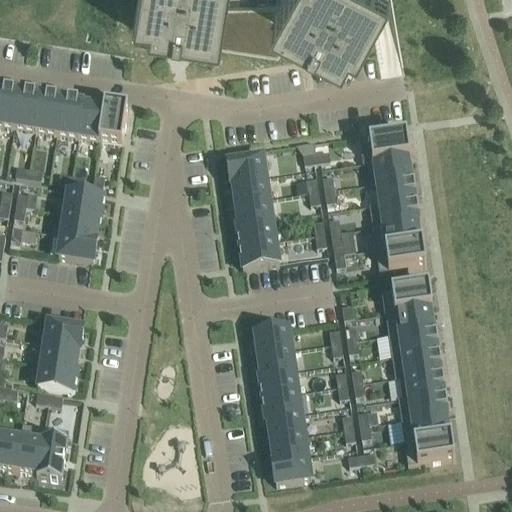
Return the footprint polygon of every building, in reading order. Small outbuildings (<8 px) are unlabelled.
[(368,24),(380,0),(280,0),(277,7),(226,8),(226,0),(137,0),(133,29),(163,34),(162,43),(188,47),(190,38),(195,39),(205,41),(204,47),(205,47),(219,49),(258,55),(278,58),(284,47),(293,29),(298,32),(299,32),(295,40),(319,52),(323,44),(325,46),(344,56),(350,59),(354,52),(368,24)] [(0,131),(15,134),(20,96),(0,93),(0,131)] [(36,137),(42,99),(20,96),(15,134),(36,137)] [(57,141),(63,103),(42,99),(36,137),(57,141)] [(84,107),(85,107),(85,106),(63,103),(57,141),(79,144),(84,107)] [(106,110),(105,110),(85,107),(84,107),(79,144),(100,147),(106,110)] [(105,109),(105,110),(106,110),(100,147),(123,151),(128,113),(105,109)] [(363,169),(368,169),(368,168),(409,162),(410,163),(411,162),(407,139),(360,146),(363,169)] [(316,159),(318,169),(331,167),(329,157),(316,159)] [(303,161),(305,171),(318,169),(316,159),(303,161)] [(228,166),(231,188),(267,183),(264,160),(228,166)] [(412,182),(410,163),(409,162),(368,168),(368,169),(371,191),(376,190),(376,189),(414,183),(414,182),(412,182)] [(30,174),(17,173),(16,182),(29,184),(30,174)] [(29,184),(41,186),(43,176),(30,174),(29,184)] [(73,181),(60,179),(58,189),(71,191),(73,181)] [(73,181),(71,191),(84,193),(86,183),(73,181)] [(93,194),(103,196),(105,183),(95,181),(93,194)] [(335,195),(333,182),(323,184),(325,196),(335,195)] [(234,196),(236,209),(270,204),(267,183),(231,188),(231,189),(233,188),(234,196)] [(417,205),(414,183),(376,189),(376,190),(379,209),(379,210),(417,205)] [(319,197),(317,184),(307,185),(309,198),(319,197)] [(325,196),(327,209),(337,208),(335,195),(325,196)] [(0,209),(10,211),(12,198),(2,196),(0,209)] [(65,219),(101,225),(105,202),(68,197),(65,219)] [(309,198),(311,211),(321,210),(319,197),(309,198)] [(26,213),(28,200),(18,199),(16,211),(26,213)] [(236,209),(239,230),(237,230),(237,231),(273,226),(270,204),(236,209)] [(420,227),(417,205),(379,210),(379,209),(369,211),(373,233),(419,226),(419,227),(420,227)] [(0,211),(0,222),(8,223),(10,211),(0,209),(0,211)] [(16,211),(14,224),(24,226),(26,213),(16,211)] [(97,245),(96,245),(99,225),(101,225),(65,219),(62,240),(97,246),(97,245)] [(331,239),(341,238),(339,225),(329,226),(331,239)] [(237,231),(240,252),(276,247),(273,226),(237,231)] [(422,247),(419,227),(419,226),(373,233),(376,254),(422,247)] [(325,240),(323,227),(313,228),(315,241),(325,240)] [(11,246),(21,247),(23,234),(13,233),(11,246)] [(331,239),(333,252),(343,251),(341,238),(331,239)] [(58,263),(94,268),(97,246),(62,240),(58,263)] [(315,241),(317,254),(327,252),(325,240),(315,241)] [(276,247),(240,252),(243,275),(280,269),(276,247)] [(423,247),(422,247),(376,254),(379,277),(427,270),(423,247)] [(336,274),(346,272),(344,259),(334,261),(336,274)] [(382,297),(386,320),(432,313),(433,313),(430,290),(382,297)] [(344,325),(354,324),(352,311),(342,312),(344,325)] [(435,333),(432,313),(386,320),(389,341),(435,334),(435,333)] [(81,355),(85,332),(49,327),(46,349),(81,355)] [(0,342),(6,343),(8,330),(0,328),(0,342)] [(257,356),(258,361),(293,356),(289,333),(255,338),(257,356)] [(357,346),(355,333),(345,334),(347,347),(357,346)] [(436,333),(435,333),(435,334),(389,341),(392,362),(439,355),(436,333)] [(341,349),(339,336),(330,337),(331,350),(341,349)] [(347,347),(349,360),(359,359),(357,346),(347,347)] [(77,375),(80,355),(81,355),(46,349),(43,371),(79,376),(77,375)] [(331,350),(333,363),(343,361),(341,349),(331,350)] [(443,377),(439,355),(392,362),(395,385),(400,384),(400,383),(443,377)] [(258,361),(261,382),(259,382),(259,383),(296,377),(293,356),(258,361)] [(78,381),(79,376),(43,371),(39,393),(76,398),(78,381)] [(352,377),(354,390),(363,388),(362,376),(352,377)] [(260,391),(262,404),(299,398),(296,377),(259,383),(260,391)] [(446,398),(443,377),(400,383),(400,384),(403,403),(403,404),(446,398)] [(336,380),(338,393),(348,391),(346,378),(336,380)] [(354,390),(355,403),(365,401),(363,388),(354,390)] [(338,393),(340,406),(350,404),(348,391),(338,393)] [(5,394),(4,404),(17,406),(18,396),(5,394)] [(262,404),(266,425),(302,420),(299,398),(262,404)] [(449,420),(446,398),(403,404),(403,403),(398,404),(402,426),(448,420),(448,421),(449,420)] [(36,409),(49,410),(50,401),(38,399),(36,409)] [(62,413),(63,403),(50,401),(49,410),(62,413)] [(358,420),(360,433),(370,432),(368,418),(358,420)] [(270,441),(271,446),(305,441),(302,420),(266,425),(266,426),(268,426),(270,441)] [(451,440),(448,421),(448,420),(402,426),(405,448),(451,441),(451,440)] [(342,423),(344,435),(354,434),(352,421),(342,423)] [(372,444),(370,432),(360,433),(362,446),(372,444)] [(44,433),(43,445),(44,445),(38,479),(37,479),(37,482),(61,486),(69,437),(44,433)] [(356,447),(354,434),(344,435),(346,448),(356,447)] [(0,473),(16,476),(21,442),(0,438),(0,473)] [(452,440),(451,440),(451,441),(405,448),(408,471),(455,464),(452,440)] [(271,446),(274,467),(273,467),(273,468),(308,463),(305,441),(271,446)] [(44,445),(43,445),(21,442),(16,476),(37,479),(38,479),(44,445)] [(361,461),(363,471),(375,469),(374,459),(361,461)] [(361,461),(348,463),(350,473),(363,471),(361,461)] [(273,468),(276,490),(312,485),(308,463),(273,468)]
